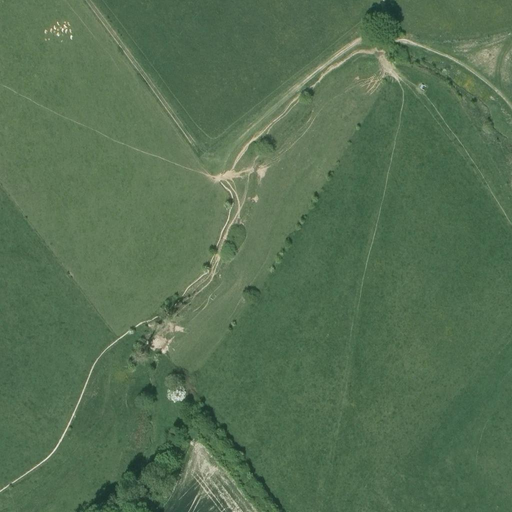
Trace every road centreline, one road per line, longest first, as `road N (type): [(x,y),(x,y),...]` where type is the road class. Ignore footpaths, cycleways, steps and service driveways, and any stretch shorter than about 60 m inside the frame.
road 1 (track): [(87,0),(203,156),(217,157),(231,144)]
road 2 (track): [(364,39),(231,144)]
